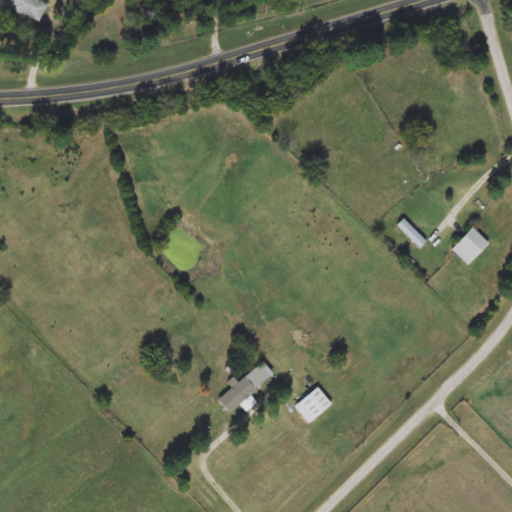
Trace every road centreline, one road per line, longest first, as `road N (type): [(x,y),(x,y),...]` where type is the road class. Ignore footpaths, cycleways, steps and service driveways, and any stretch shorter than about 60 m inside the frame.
road 1 (secondary): [(0,97),(180,77),(432,0)]
road 2 (residential): [(243,511),(202,455),(257,406)]
